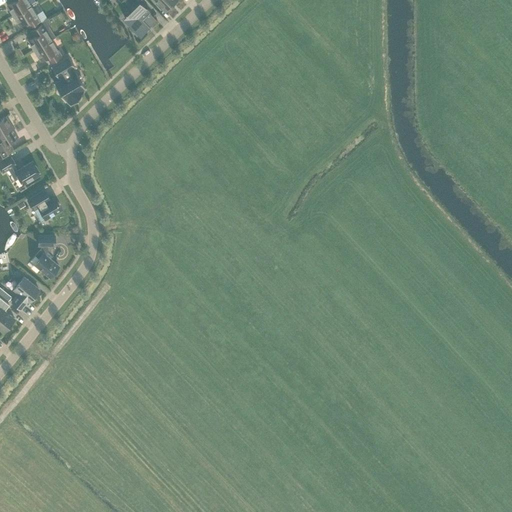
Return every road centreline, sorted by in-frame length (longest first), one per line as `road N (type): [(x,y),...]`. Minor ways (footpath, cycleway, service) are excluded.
road 1 (tertiary): [(0,372),(90,254),(92,223),(70,151)]
road 2 (tertiary): [(211,0),(90,116),(70,151)]
road 3 (track): [(108,284),(0,420)]
